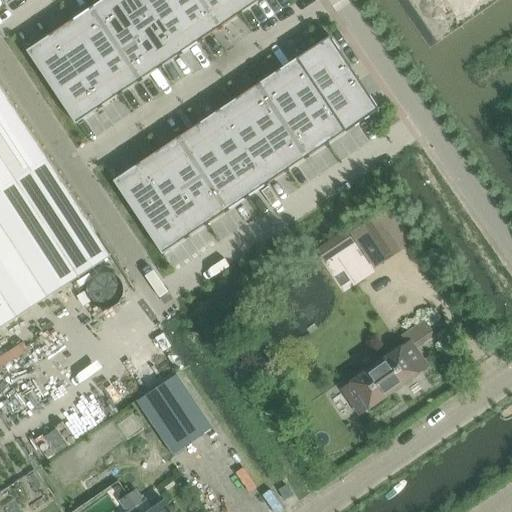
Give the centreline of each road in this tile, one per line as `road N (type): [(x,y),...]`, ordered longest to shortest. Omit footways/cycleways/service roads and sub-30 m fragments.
road 1 (unclassified): [(342,0),(511,247)]
road 2 (unclassified): [(161,298),(0,60)]
road 3 (residential): [(327,511),(511,383)]
